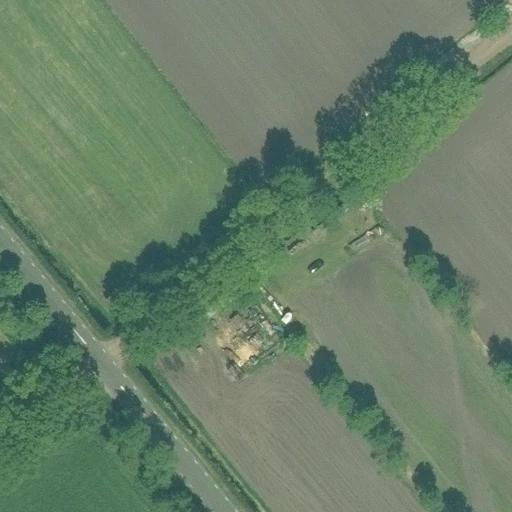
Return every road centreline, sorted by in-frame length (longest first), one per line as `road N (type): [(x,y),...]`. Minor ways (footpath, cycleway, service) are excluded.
road 1 (track): [(98,362),(511,25)]
road 2 (unclassified): [(222,511),(98,362)]
road 3 (unclassified): [(98,362),(0,242)]
road 4 (unclassified): [(0,443),(98,362)]
